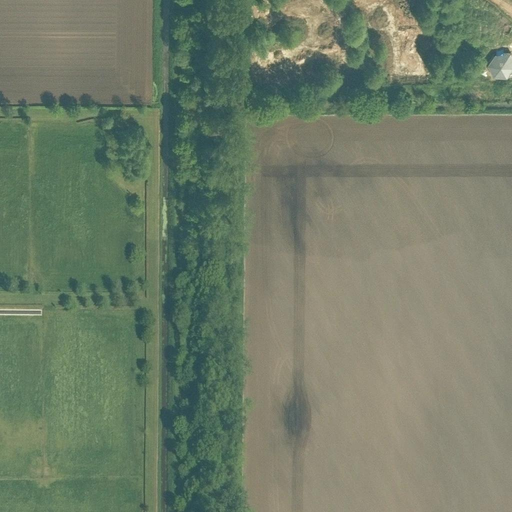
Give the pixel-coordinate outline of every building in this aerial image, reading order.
[(365,3),(365,26),(395,26),(395,3),(365,3)] [(480,22),(476,28),(479,34),(480,35),(486,35),(487,35),(491,29),(498,30),(498,29),(502,24),(502,23),(499,17),(502,13),(502,12),(499,7),(492,7),(489,11),(489,12),(491,17),(487,22),(480,22)] [(411,17),(411,42),(441,42),(441,17),(411,17)] [(368,39),(369,62),(398,61),(398,38),(368,39)] [(326,42),(325,74),(354,75),(356,43),(326,42)] [(416,54),(415,87),(442,88),(442,55),(416,54)] [(511,68),(511,66),(510,60),(510,57),(496,56),(490,65),(495,76),(498,74),(503,75),(506,77),(511,68)]
